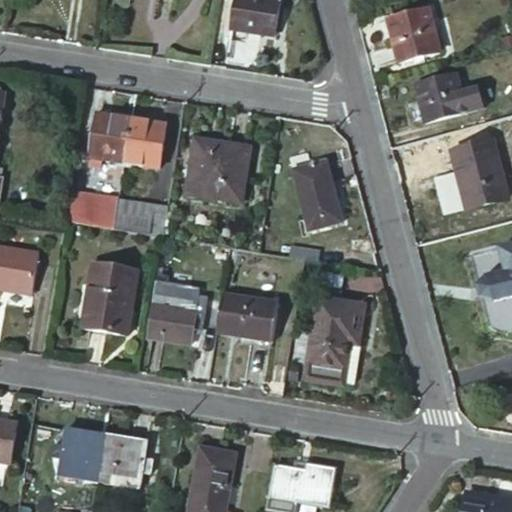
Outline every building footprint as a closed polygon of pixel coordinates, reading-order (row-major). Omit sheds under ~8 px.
[(289,2),(275,0),(242,0),(238,28),(284,35),(289,2)] [(431,5),(388,17),(400,59),(443,48),(431,5)] [(457,71),(415,81),(424,120),(467,110),(457,71)] [(0,221),(5,222),(6,214),(9,214),(14,182),(9,181),(11,174),(0,172),(0,122),(4,95),(0,94),(0,221)] [(91,161),(125,166),(132,120),(97,114),(91,161)] [(125,166),(158,171),(165,125),(132,120),(125,166)] [(493,139),(453,150),(468,206),(507,195),(493,139)] [(250,149),(194,141),(186,196),(241,204),(250,149)] [(325,161),(292,170),(308,230),(342,221),(325,161)] [(68,194),(64,221),(115,229),(117,215),(83,210),(86,196),(68,194)] [(150,220),(117,215),(115,229),(163,237),(167,209),(152,206),(150,220)] [(511,242),(499,246),(506,272),(488,277),(494,301),(511,296),(511,242)] [(38,258),(0,251),(0,291),(0,292),(0,289),(33,293),(38,258)] [(138,272),(92,265),(89,284),(92,285),(85,328),(127,335),(138,272)] [(223,293),(217,335),(244,337),(244,335),(274,339),(280,302),(223,293)] [(366,306),(319,299),(310,366),(312,366),(309,386),(348,392),(348,389),(350,372),(354,344),(361,345),(366,306)] [(205,312),(153,304),(148,337),(192,344),(194,328),(203,329),(205,312)] [(348,389),(357,390),(363,345),(361,345),(354,344),(350,372),(348,389)] [(18,426),(0,422),(0,463),(11,465),(18,426)] [(61,479),(101,486),(109,439),(68,432),(66,448),(57,447),(54,461),(63,462),(61,479)] [(101,486),(141,493),(144,474),(153,476),(155,463),(146,461),(149,446),(109,439),(101,486)] [(225,511),(237,456),(202,449),(189,511),(225,511)] [(298,463),(296,475),(308,478),(311,466),(298,463)] [(296,475),(276,472),(268,511),(272,511),(297,511),(299,504),(332,510),(339,471),(311,466),(308,478),(296,475)] [(477,487),(476,493),(503,499),(504,493),(477,487)] [(511,511),(511,494),(504,493),(503,499),(476,493),(471,511),(511,511)]
